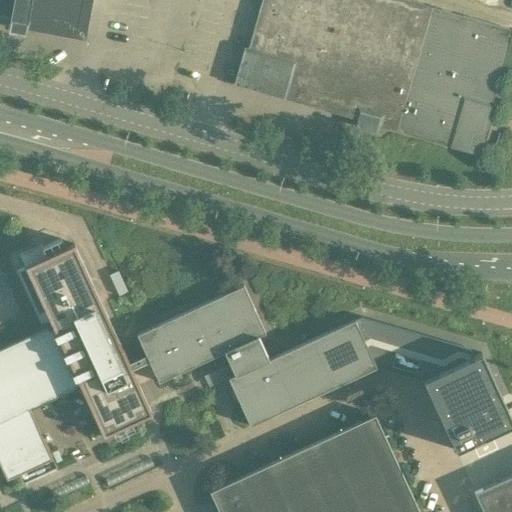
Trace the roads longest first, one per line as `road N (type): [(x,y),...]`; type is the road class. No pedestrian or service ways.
road 1 (tertiary): [(511,200),(401,194),(0,77)]
road 2 (secondary): [(40,138),(88,165),(373,247),(511,272)]
road 3 (secondary): [(511,235),(395,226),(115,145),(40,138)]
